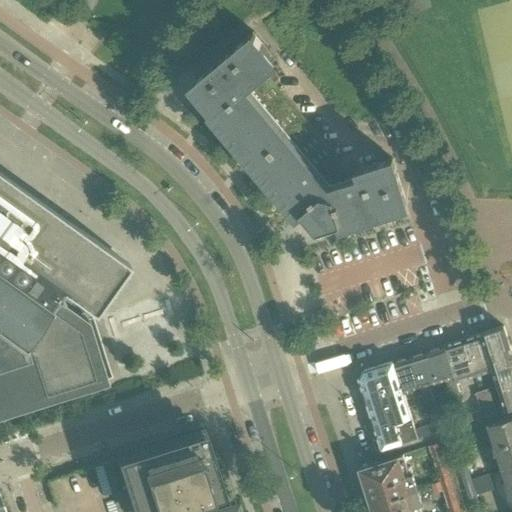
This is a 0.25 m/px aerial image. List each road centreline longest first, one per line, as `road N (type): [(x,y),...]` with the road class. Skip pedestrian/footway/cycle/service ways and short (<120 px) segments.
road 1 (tertiary): [(279,372),(240,250),(186,182),(0,45)]
road 2 (tertiary): [(0,81),(136,180),(169,214),(208,263),(247,382)]
road 3 (residential): [(13,455),(247,382)]
road 4 (unclassified): [(279,372),(510,297)]
road 5 (tertiary): [(324,511),(279,372)]
road 6 (tertiary): [(247,382),(287,511)]
